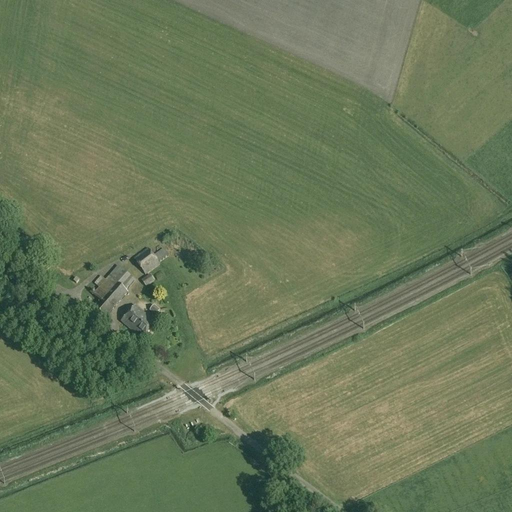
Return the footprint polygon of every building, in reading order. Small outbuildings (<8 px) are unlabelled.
[(160,265),(158,263),(169,256),(164,249),(153,256),(148,250),(134,259),(146,276),(160,265)] [(128,293),(126,291),(135,281),(118,266),(106,281),(102,277),(95,284),(99,288),(96,291),(93,289),(91,292),(101,301),(94,308),(106,318),(128,293)] [(146,288),(155,281),(150,275),(142,281),(146,288)] [(161,311),(155,305),(149,311),(156,317),(161,311)] [(121,322),(131,331),(145,315),(135,306),(121,322)] [(142,340),(156,324),(145,315),(131,331),(142,340)]
